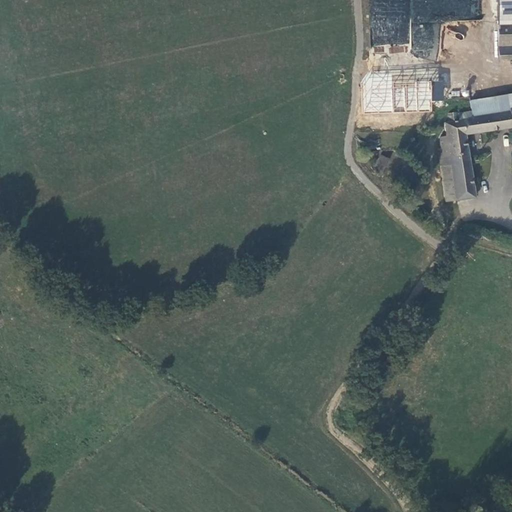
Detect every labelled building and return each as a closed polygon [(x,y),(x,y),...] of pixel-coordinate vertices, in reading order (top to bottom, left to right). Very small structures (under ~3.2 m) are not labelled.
[(410,54),(409,0),(369,0),(370,54),(410,54)] [(511,19),(495,20),(496,56),(511,55),(511,19)] [(432,81),(431,100),(442,101),(444,82),(432,81)] [(393,91),(373,91),(373,104),(394,104),(393,91)] [(505,91),(467,95),(468,108),(469,113),(507,108),(507,106),(505,91)] [(511,143),(511,105),(507,106),(507,108),(469,113),(468,108),(446,110),(447,120),(444,121),(444,135),(439,136),(441,163),(448,163),(453,199),(471,196),(465,132),(510,127),(511,143)] [(380,155),(374,168),(384,172),(389,159),(380,155)] [(438,164),(442,198),(443,199),(453,199),(448,163),(441,163),(438,164)]
